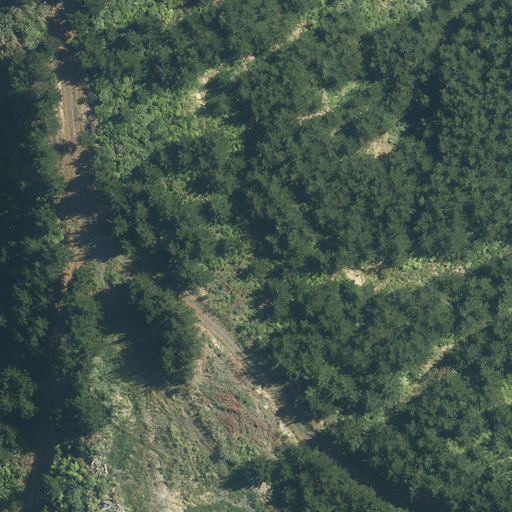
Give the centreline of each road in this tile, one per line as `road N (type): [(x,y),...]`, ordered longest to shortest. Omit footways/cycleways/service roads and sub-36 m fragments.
road 1 (track): [(81,0),(80,217),(88,267),(128,343),(173,511)]
road 2 (track): [(88,267),(154,266),(283,430),(349,477),(420,511)]
